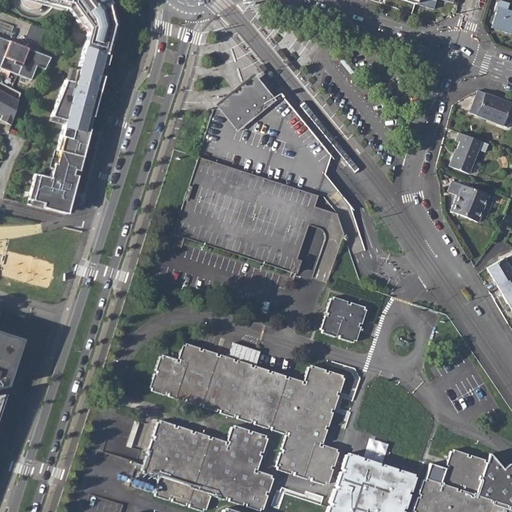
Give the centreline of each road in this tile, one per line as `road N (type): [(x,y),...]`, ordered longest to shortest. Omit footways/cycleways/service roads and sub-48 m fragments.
road 1 (secondary): [(38,511),(197,14)]
road 2 (residential): [(511,362),(410,196),(438,84),(454,54)]
road 3 (secondary): [(165,0),(156,64),(73,321)]
road 4 (secondary): [(73,321),(14,511)]
road 5 (tertiary): [(293,0),(454,54)]
